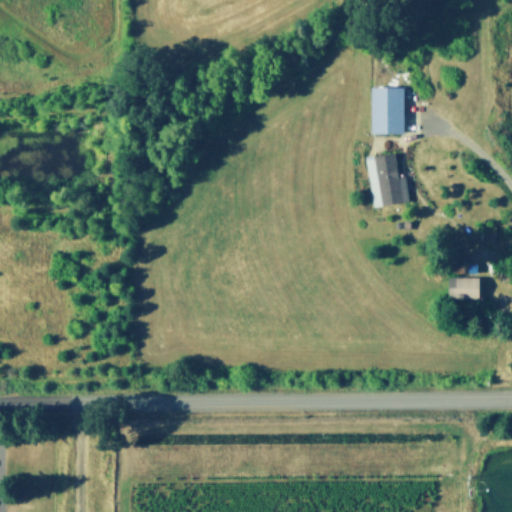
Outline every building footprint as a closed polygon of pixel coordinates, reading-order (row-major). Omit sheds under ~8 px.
[(363,134),(363,87),(400,88),(399,134),(363,134)] [(354,158),(388,153),(392,178),(398,177),(402,201),(362,207),(354,158)] [(401,217),(409,216),(409,226),(401,226),(401,217)] [(462,253),(462,260),(453,261),(453,253),(462,253)] [(467,261),(475,260),(476,268),(468,269),(467,261)] [(446,293),(447,272),(477,274),(476,295),(446,293)]
